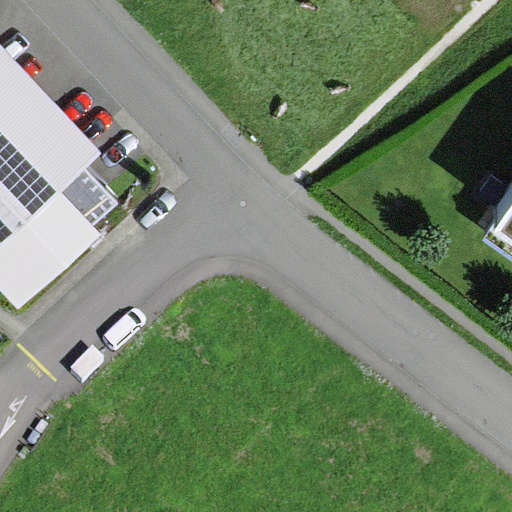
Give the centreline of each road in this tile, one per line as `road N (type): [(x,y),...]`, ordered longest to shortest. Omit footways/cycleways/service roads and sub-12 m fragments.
road 1 (residential): [(511,419),(234,190)]
road 2 (residential): [(57,0),(234,190)]
